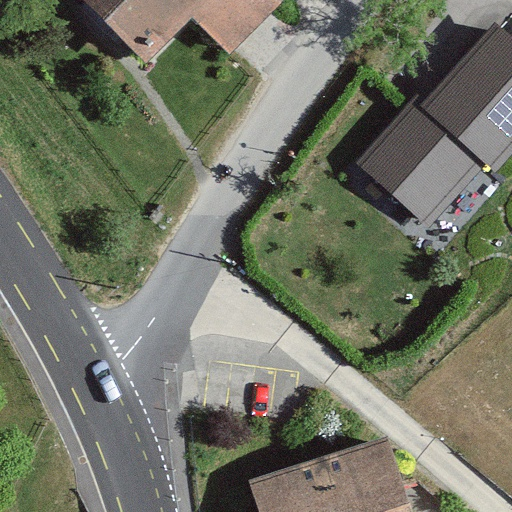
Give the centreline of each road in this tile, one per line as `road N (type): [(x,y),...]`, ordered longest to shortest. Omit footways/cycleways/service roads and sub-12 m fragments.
road 1 (unclassified): [(347,13),(184,275),(93,395)]
road 2 (primary): [(0,226),(93,395)]
road 3 (primary): [(93,395),(142,511)]
